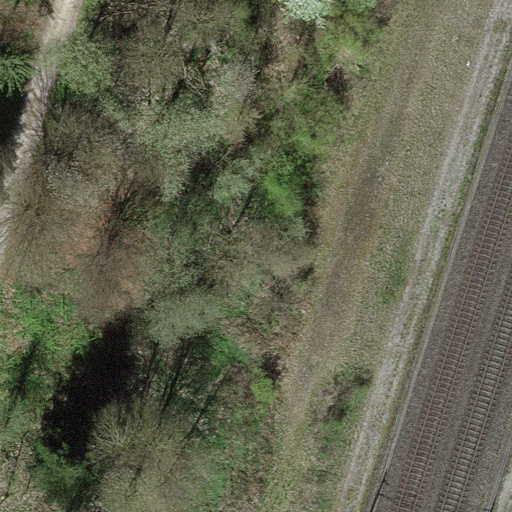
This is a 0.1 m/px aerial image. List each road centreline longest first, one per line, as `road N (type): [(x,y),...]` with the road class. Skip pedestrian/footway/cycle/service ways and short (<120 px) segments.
road 1 (track): [(511,37),(365,511)]
road 2 (track): [(0,235),(77,0)]
